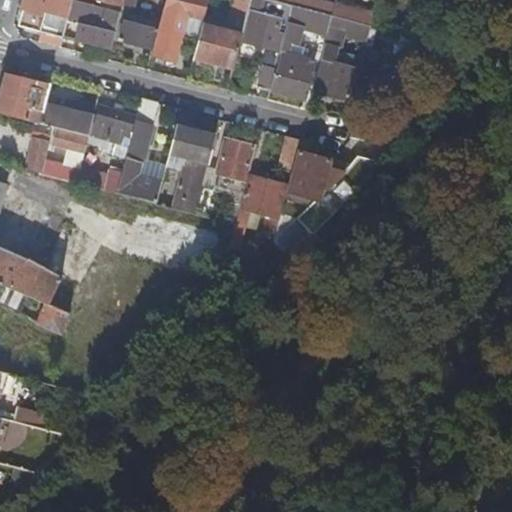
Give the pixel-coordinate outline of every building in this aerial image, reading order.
[(25,28),(61,38),(61,37),(71,1),(69,0),(24,0),(19,19),(25,28)] [(102,9),(104,2),(96,0),(76,0),(76,2),(102,9)] [(185,15),(202,19),(206,0),(164,0),(160,19),(158,25),(151,52),(150,57),(173,63),(185,15)] [(156,0),(152,16),(160,19),(164,0),(156,0)] [(216,64),(231,68),(238,41),(248,0),(231,0),(224,31),(200,25),(199,30),(192,58),(216,64)] [(224,31),(231,0),(206,0),(202,19),(200,25),(224,31)] [(267,13),(286,18),(289,6),(266,0),(248,0),(238,41),(278,51),(282,35),(275,33),(278,20),(266,16),(267,13)] [(332,6),(309,0),(290,0),(289,6),(330,16),(332,6)] [(389,0),(378,0),(372,24),(382,27),(389,0)] [(76,39),(110,48),(119,13),(102,9),(76,2),(71,1),(61,37),(76,39)] [(104,2),(102,9),(119,13),(121,6),(104,2)] [(268,90),(302,100),(303,100),(314,59),(311,58),(310,61),(305,60),(307,55),(302,53),(303,50),(290,46),(293,33),(291,33),(294,21),(315,26),(313,32),(325,35),(326,29),(330,16),(289,6),(286,18),(282,35),(278,51),(274,67),(268,90)] [(372,16),(332,6),(330,16),(370,26),(372,16)] [(282,35),(286,18),(267,13),(266,16),(278,20),(275,33),(282,35)] [(326,29),(366,39),(367,38),(369,27),(370,26),(330,16),(326,29)] [(117,43),(151,52),(158,25),(136,19),(134,24),(122,21),(117,43)] [(403,21),(400,34),(414,38),(418,26),(403,21)] [(367,38),(373,40),(397,46),(400,34),(370,26),(369,27),(367,38)] [(400,34),(397,46),(410,49),(414,38),(400,34)] [(373,40),(367,38),(366,39),(364,49),(366,50),(357,84),(379,90),(383,78),(385,72),(388,55),(370,51),(373,40)] [(337,49),(322,45),(318,61),(321,62),(314,90),(344,98),(352,69),(345,67),(348,56),(336,53),(337,49)] [(215,70),(216,64),(192,58),(191,63),(215,70)] [(268,90),(274,67),(261,64),(255,87),(268,90)] [(4,76),(0,92),(0,114),(39,124),(44,105),(51,77),(20,68),(17,78),(4,76)] [(135,182),(156,104),(140,100),(136,117),(125,157),(121,174),(116,193),(156,203),(160,188),(135,182)] [(77,114),(44,105),(39,124),(88,137),(88,134),(92,121),(95,110),(79,106),(77,114)] [(113,111),(99,108),(96,122),(92,135),(109,140),(106,152),(125,157),(136,117),(122,114),(123,108),(115,106),(113,111)] [(353,127),(350,138),(350,139),(373,145),(377,141),(381,130),(360,124),(353,127)] [(181,170),(172,209),(193,215),(206,165),(208,165),(215,137),(176,126),(166,166),(181,170)] [(67,150),(83,154),(87,139),(55,131),(52,146),(56,147),(54,153),(65,155),(67,150)] [(34,173),(36,174),(75,184),(77,175),(39,166),(47,140),(32,135),(21,168),(34,173)] [(217,186),(243,193),(246,182),(242,181),(251,147),(235,143),(236,138),(231,137),(230,142),(224,140),(216,174),(220,176),(217,186)] [(278,169),(290,172),(295,153),(298,141),(286,138),(278,169)] [(274,236),(272,243),(288,258),(398,152),(387,149),(377,165),(358,160),(351,167),(345,173),(341,165),(295,153),(290,172),(288,183),(317,191),(307,201),(285,195),(282,204),(274,236)] [(351,167),(341,165),(345,173),(351,167)] [(75,184),(116,195),(116,193),(121,174),(108,170),(106,181),(78,174),(77,175),(75,184)] [(267,234),(274,236),(282,204),(285,195),(286,189),(270,184),(262,182),(248,178),(236,226),(234,226),(229,246),(237,248),(242,227),(247,211),(258,214),(266,217),(262,233),(267,234)] [(285,195),(307,201),(317,191),(288,183),(286,189),(285,195)] [(216,191),(203,187),(195,216),(208,219),(216,191)] [(141,210),(129,255),(205,276),(217,230),(141,210)] [(254,230),(258,214),(247,211),(242,227),(254,230)] [(274,236),(267,234),(265,241),(272,243),(274,236)] [(20,295),(25,298),(44,306),(36,325),(59,335),(68,313),(48,304),(60,277),(25,258),(23,261),(0,250),(0,309),(11,315),(20,295)] [(20,295),(11,315),(17,317),(25,298),(20,295)] [(19,406),(17,420),(48,426),(51,412),(19,406)] [(11,448),(0,444),(0,465),(6,467),(11,448)]
